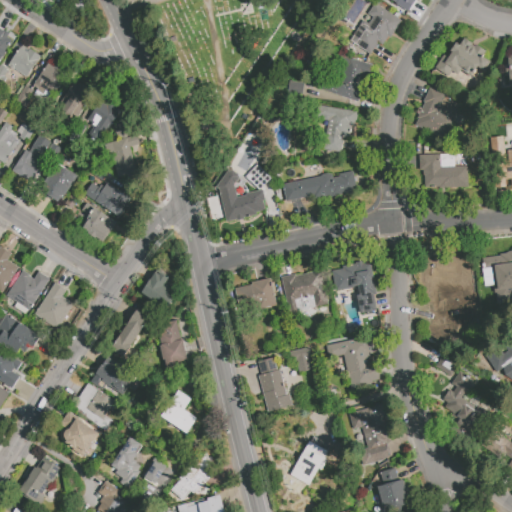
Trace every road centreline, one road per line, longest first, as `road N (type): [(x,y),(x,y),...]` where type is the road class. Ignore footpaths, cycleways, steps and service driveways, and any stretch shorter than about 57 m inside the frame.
road 1 (residential): [(431,457),(401,356),(390,143),(403,76),(455,0)]
road 2 (residential): [(511,218),(394,224),(204,266)]
road 3 (secondary): [(204,266),(257,511)]
road 4 (secondary): [(112,0),(162,104),(190,205)]
road 5 (residential): [(120,284),(0,464)]
road 6 (residential): [(120,284),(0,205)]
road 7 (residential): [(134,46),(99,54),(18,0)]
